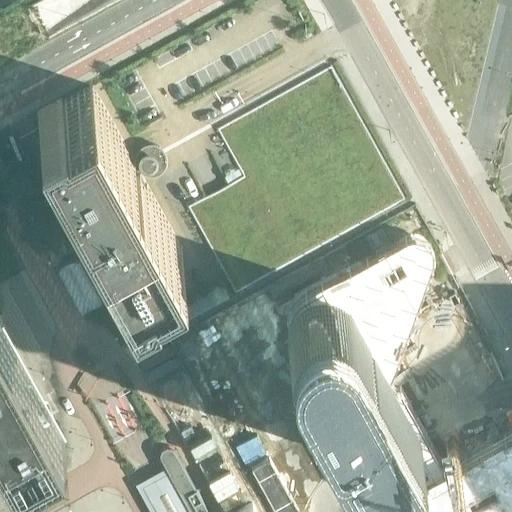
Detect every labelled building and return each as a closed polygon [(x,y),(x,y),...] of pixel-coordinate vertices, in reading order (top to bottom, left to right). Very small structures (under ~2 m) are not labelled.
[(404,198),(331,65),(218,128),(244,175),(188,205),(203,231),(236,291),(404,198)] [(179,244),(138,171),(140,170),(147,174),(155,174),(162,170),(166,163),(155,144),(147,144),(140,148),(136,154),(136,162),(134,163),(91,85),(63,101),(61,98),(37,111),(131,280),(155,267),(153,264),(181,249),(179,244)] [(31,183),(27,176),(19,180),(23,188),(31,183)] [(46,210),(42,202),(34,207),(38,214),(46,210)] [(511,511),(511,388),(413,209),(181,340),(275,511),(511,511)] [(71,247),(61,230),(51,235),(61,253),(66,250),(71,247)] [(183,321),(229,296),(221,282),(175,307),(183,321)] [(96,291),(74,303),(76,306),(78,309),(80,314),(102,302),(96,291)] [(25,417),(43,407),(0,329),(0,315),(2,315),(0,312),(0,419),(5,428),(25,417)] [(167,330),(161,318),(154,322),(161,333),(167,330)] [(143,360),(142,361),(141,362),(141,363),(140,364),(140,365),(141,365),(141,366),(141,367),(142,368),(143,369),(144,369),(144,370),(145,370),(146,370),(147,370),(148,369),(171,356),(172,356),(172,355),(173,355),(173,354),(174,353),(174,352),(174,351),(174,350),(173,349),(173,348),(172,348),(171,347),(170,347),(169,347),(168,347),(167,347),(143,360)] [(150,372),(149,372),(148,373),(147,374),(147,375),(147,376),(147,377),(147,378),(147,379),(148,379),(148,380),(149,380),(150,381),(151,381),(152,381),(153,381),(154,381),(178,368),(178,367),(179,367),(179,366),(180,366),(180,365),(180,364),(180,363),(180,362),(180,361),(179,361),(179,360),(178,359),(177,359),(176,358),(175,358),(174,358),(174,359),(173,359),(150,372)] [(209,511),(175,449),(173,447),(170,446),(167,445),(166,445),(165,446),(164,446),(163,446),(163,447),(162,447),(162,448),(161,448),(161,449),(160,449),(160,450),(160,451),(159,452),(159,453),(159,454),(159,455),(160,455),(160,456),(160,457),(161,458),(162,460),(165,461),(169,462),(170,461),(171,464),(173,468),(171,469),(168,471),(191,511),(209,511)] [(191,511),(168,471),(171,469),(173,468),(171,464),(135,483),(138,488),(151,511),(191,511)]
